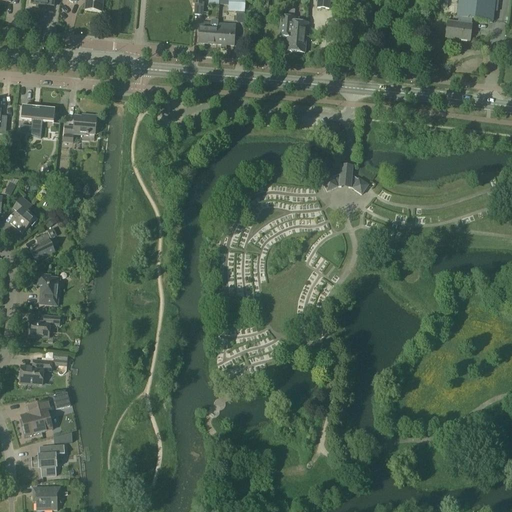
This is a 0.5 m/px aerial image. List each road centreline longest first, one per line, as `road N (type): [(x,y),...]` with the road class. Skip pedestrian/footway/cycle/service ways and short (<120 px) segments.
road 1 (tertiary): [(141,69),(511,107)]
road 2 (residential): [(0,75),(140,87),(141,69)]
road 3 (tertiary): [(141,69),(0,56)]
road 4 (residential): [(140,49),(0,33)]
